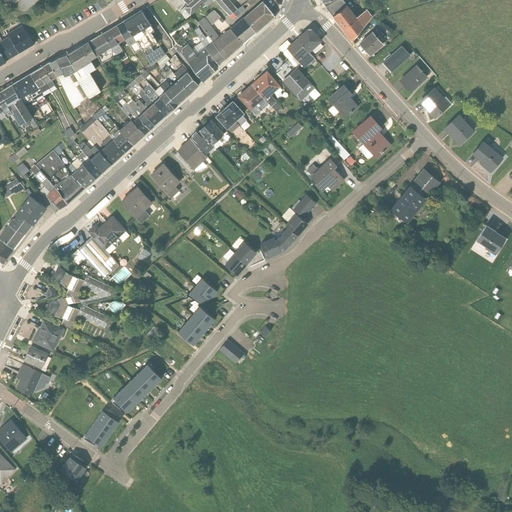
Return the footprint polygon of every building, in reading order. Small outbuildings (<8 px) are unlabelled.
[(30,8),(23,0),(15,0),(0,12),(0,27),(3,31),(30,8)] [(121,16),(131,8),(125,0),(105,0),(102,3),(107,10),(109,10),(115,19),(121,16)] [(187,0),(173,13),(185,28),(200,14),(202,12),(191,0),(187,0)] [(204,0),(191,0),(202,12),(205,16),(212,9),(204,0)] [(219,0),(204,0),(212,9),(221,1),(219,0)] [(260,8),(269,0),(243,0),(253,13),(260,8)] [(314,0),(319,15),(336,9),(358,2),(356,0),(314,0)] [(432,21),(425,0),(414,0),(412,1),(419,26),(432,21)] [(472,0),(455,5),(459,18),(479,12),(474,0),(472,0)] [(319,15),(322,26),(340,22),(336,9),(319,15)] [(433,14),(436,26),(452,21),(448,9),(433,14)] [(235,33),(217,12),(209,20),(227,40),(235,33)] [(185,28),(173,13),(165,19),(176,35),(182,30),(185,28)] [(208,22),(200,14),(185,28),(182,30),(189,39),(208,22)] [(332,41),(347,29),(341,23),(335,24),(325,33),(332,41)] [(242,41),(255,57),(272,42),(259,27),(242,41)] [(332,41),(351,66),(372,40),(367,34),(357,41),(347,29),(332,41)] [(214,34),(205,41),(211,49),(221,42),(214,34)] [(147,49),(138,35),(129,40),(138,55),(147,49)] [(138,55),(129,40),(120,46),(128,61),(138,55)] [(228,53),(241,68),(255,57),(242,41),(228,53)] [(128,61),(120,46),(113,50),(121,64),(121,65),(128,61)] [(115,68),(121,64),(113,50),(106,54),(115,68)] [(3,64),(13,81),(28,72),(16,53),(1,62),(3,64)] [(210,68),(223,84),(241,68),(228,53),(210,68)] [(115,68),(106,54),(99,58),(108,72),(115,68)] [(295,65),(309,79),(322,66),(311,55),(306,55),(295,65)] [(358,68),(369,82),(385,69),(373,55),(358,68)] [(93,82),(108,72),(99,58),(84,67),(93,82)] [(0,66),(0,88),(13,81),(3,64),(0,66)] [(295,65),(283,77),(290,84),(292,82),(304,95),(314,85),(309,79),(295,65)] [(70,75),(62,80),(71,95),(78,90),(93,82),(84,67),(70,75)] [(201,73),(215,90),(223,84),(210,68),(201,73)] [(383,87),(392,97),(411,79),(402,70),(383,87)] [(184,87),(200,107),(216,92),(215,90),(201,73),(184,87)] [(62,80),(44,91),(52,105),(69,133),(96,117),(78,90),(71,95),(62,80)] [(398,105),(410,118),(428,101),(416,89),(398,105)] [(44,91),(37,96),(45,109),(52,105),(44,91)] [(175,99),(178,102),(185,97),(182,93),(175,99)] [(296,94),(281,107),(299,128),(314,114),(296,94)] [(37,96),(31,99),(39,113),(45,109),(37,96)] [(266,97),(250,109),(262,125),(264,126),(280,113),(266,97)] [(175,106),(187,120),(196,111),(184,98),(175,106)] [(24,103),(33,117),(39,113),(31,99),(24,103)] [(24,103),(15,108),(24,122),(33,117),(24,103)] [(175,132),(187,120),(175,106),(162,117),(175,132)] [(15,108),(6,114),(14,128),(24,122),(15,108)] [(262,125),(250,109),(235,122),(248,137),(262,125)] [(137,120),(144,128),(155,118),(148,110),(137,120)] [(326,124),(345,144),(359,132),(349,122),(352,119),(342,110),(326,124)] [(451,129),(434,112),(419,126),(435,144),(451,129)] [(6,114),(0,117),(0,132),(2,135),(14,128),(6,114)] [(169,137),(175,132),(162,117),(156,122),(169,137)] [(161,143),(169,137),(156,122),(150,129),(161,143)] [(231,127),(221,135),(233,148),(242,140),(231,127)] [(26,148),(14,128),(2,135),(14,156),(26,148)] [(157,147),(161,143),(150,129),(146,133),(157,147)] [(139,139),(150,152),(157,147),(146,133),(139,139)] [(221,135),(212,143),(224,156),(233,148),(221,135)] [(146,157),(150,152),(139,139),(134,143),(146,157)] [(460,139),(444,154),(460,170),(476,156),(460,139)] [(352,156),(376,183),(392,170),(379,156),(382,153),(370,140),(352,156)] [(134,143),(129,148),(140,162),(146,157),(134,143)] [(77,155),(84,165),(89,162),(93,168),(103,161),(92,144),(77,155)] [(209,147),(196,157),(209,172),(222,160),(209,147)] [(117,158),(129,172),(140,162),(129,148),(117,158)] [(292,161),(303,152),(300,148),(288,157),(292,161)] [(196,157),(187,165),(203,182),(211,175),(209,172),(196,157)] [(108,167),(121,180),(129,172),(117,158),(108,167)] [(333,159),(328,165),(347,184),(352,179),(333,159)] [(187,165),(173,178),(191,197),(205,185),(203,182),(187,165)] [(485,165),(473,178),(482,185),(480,188),(492,198),(504,182),(485,165)] [(95,179),(107,192),(121,180),(108,167),(95,179)] [(76,174),(83,182),(88,178),(81,169),(76,174)] [(85,186),(98,201),(107,192),(95,179),(85,186)] [(58,199),(45,184),(29,197),(34,203),(42,213),(58,199)] [(314,209),(320,217),(326,211),(331,217),(343,206),(333,195),(336,192),(329,184),(310,202),(315,208),(314,209)] [(78,193),(91,207),(98,201),(85,186),(78,193)] [(67,193),(71,197),(78,192),(74,187),(67,193)] [(147,203),(168,226),(176,218),(173,214),(177,210),(160,191),(147,203)] [(71,198),(84,213),(91,207),(78,193),(71,198)] [(411,209),(429,223),(441,207),(424,193),(411,209)] [(66,202),(79,218),(84,213),(71,198),(66,202)] [(49,219),(62,234),(79,218),(66,202),(49,219)] [(42,213),(34,203),(28,210),(43,225),(49,219),(42,213)] [(429,223),(411,209),(390,235),(408,249),(429,223)] [(0,216),(0,227),(1,230),(20,221),(15,210),(0,216)] [(135,215),(116,230),(132,248),(150,232),(135,215)] [(39,228),(52,243),(62,234),(49,219),(43,225),(39,228)] [(292,237),(300,246),(314,229),(306,222),(292,237)] [(10,246),(26,259),(41,240),(24,228),(10,246)] [(300,246),(292,237),(289,236),(281,244),(288,252),(299,264),(308,252),(300,246)] [(125,264),(108,244),(95,256),(91,252),(82,260),(87,267),(73,279),(100,308),(115,295),(104,283),(125,264)] [(1,259),(17,271),(26,259),(10,246),(1,259)] [(299,264),(288,252),(283,259),(274,266),(282,280),(291,274),(299,264)] [(509,266),(488,253),(480,266),(501,279),(509,266)] [(17,271),(1,259),(0,260),(0,278),(6,284),(17,271)] [(282,280),(274,266),(260,272),(266,286),(282,280)] [(223,293),(235,303),(253,279),(243,270),(223,293)] [(137,285),(147,293),(153,284),(143,277),(137,285)] [(67,305),(53,299),(47,311),(61,318),(67,305)] [(79,311),(67,305),(61,318),(73,323),(77,316),(79,311)] [(110,318),(82,305),(79,311),(77,316),(105,329),(110,318)] [(215,320),(199,307),(178,332),(194,346),(215,320)] [(63,330),(42,320),(32,342),(53,351),(63,330)] [(245,356),(226,341),(219,351),(237,365),(245,356)] [(49,354),(31,346),(23,362),(40,370),(49,354)] [(42,374),(22,364),(15,377),(19,379),(15,388),(31,396),(33,392),(42,374)] [(146,364),(111,398),(126,413),(160,379),(146,364)] [(119,421),(103,410),(86,434),(102,446),(119,421)] [(27,439),(10,420),(0,428),(0,440),(11,453),(27,439)] [(16,470),(0,454),(0,485),(0,486),(16,470)] [(86,468),(69,456),(60,468),(77,480),(86,468)]
